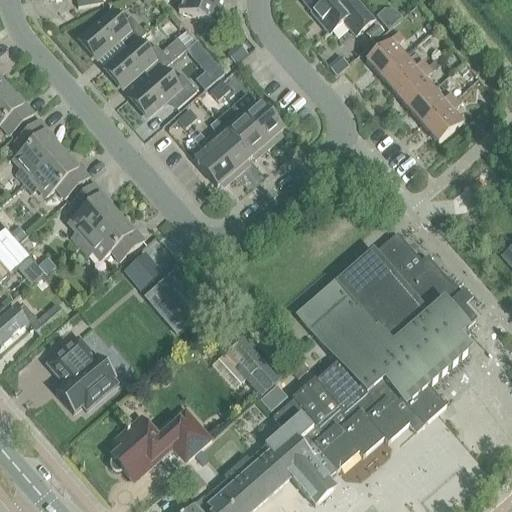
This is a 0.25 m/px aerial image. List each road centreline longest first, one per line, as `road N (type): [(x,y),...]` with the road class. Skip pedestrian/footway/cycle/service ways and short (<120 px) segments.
road 1 (residential): [(345,136),(234,236),(203,238),(17,30),(6,0)]
road 2 (residential): [(345,136),(340,113),(271,36),(260,0)]
